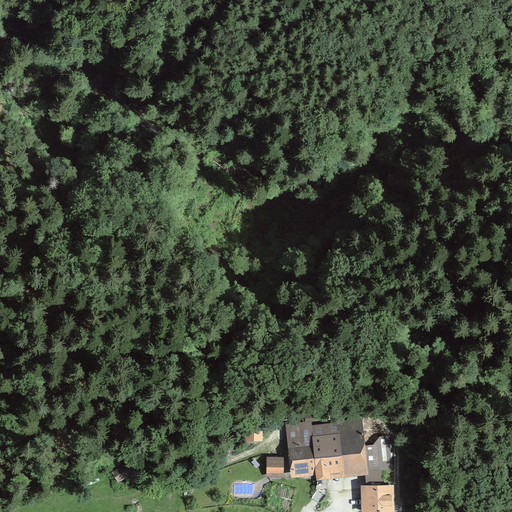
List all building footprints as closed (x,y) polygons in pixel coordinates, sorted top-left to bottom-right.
[(311,419),(285,422),(291,473),(315,471),(316,475),(328,474),(329,476),(365,472),(368,471),(365,442),(362,417),(337,419),(337,421),(312,423),(311,419)] [(262,438),(262,421),(246,421),(246,439),(262,438)] [(373,442),(365,442),(368,471),(365,472),(366,480),(382,478),(382,467),(392,466),(389,434),(380,434),(373,442)] [(284,455),(266,455),(266,475),(284,475),(284,455)] [(134,467),(116,477),(119,482),(137,472),(134,467)] [(393,481),(360,482),(362,510),(394,508),(393,481)]
